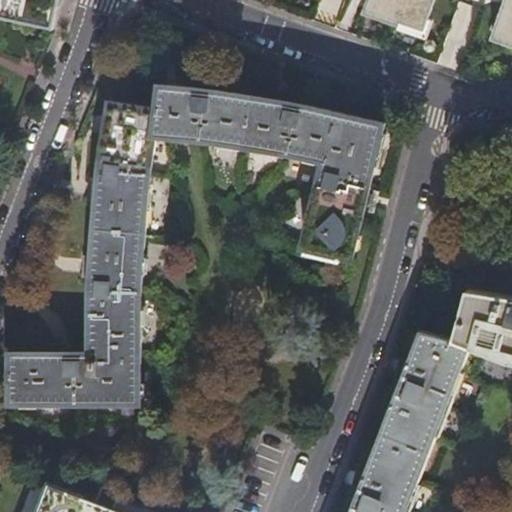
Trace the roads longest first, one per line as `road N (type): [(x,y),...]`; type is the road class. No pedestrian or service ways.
road 1 (residential): [(442,86),(385,292),(296,511)]
road 2 (residential): [(442,86),(189,0)]
road 3 (residential): [(95,0),(0,248)]
